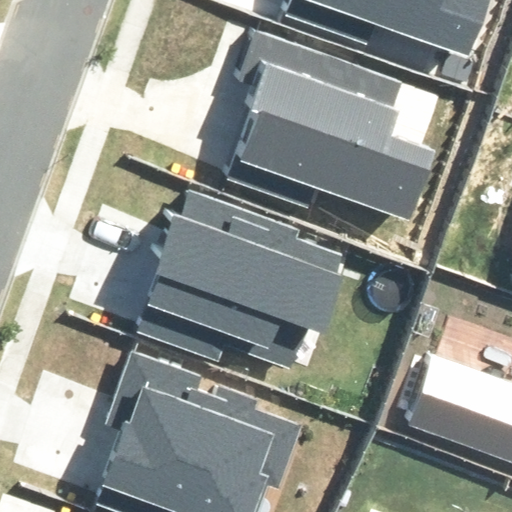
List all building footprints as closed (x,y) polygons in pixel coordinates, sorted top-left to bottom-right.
[(290,0),(285,16),(367,46),(376,21),(472,56),(492,0),(290,0)] [(394,110),(403,83),(255,31),(238,79),(259,86),(227,177),(314,207),(319,192),(415,225),(440,154),(396,139),(405,114),(394,110)] [(224,346),(292,368),(306,327),(322,332),(348,254),(298,237),(301,228),(185,191),(138,336),(219,362),(224,346)] [(511,382),(430,355),(406,427),(511,462),(511,382)] [(255,511),(266,483),(282,488),(303,426),(253,409),(257,400),(218,387),(215,396),(196,390),(200,380),(129,356),(106,425),(123,431),(97,506),(115,511),(255,511)]
